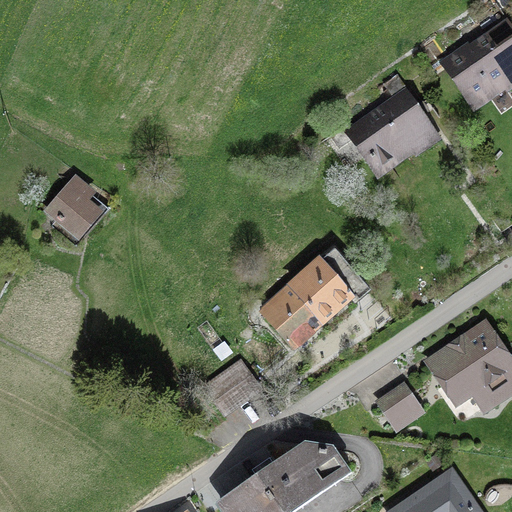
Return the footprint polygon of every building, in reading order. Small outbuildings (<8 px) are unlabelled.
[(511,34),(505,24),(469,50),(472,54),(454,66),(480,102),(506,84),(509,89),(511,86),(511,34)] [(372,124),(355,136),(380,172),(414,148),(417,153),(436,140),(405,95),(369,120),(372,124)] [(75,181),(49,211),(76,234),(102,203),(75,181)] [(334,253),(264,313),(292,346),(348,297),(353,303),(367,291),(334,253)] [(511,376),(505,367),(507,364),(483,327),(431,362),(457,401),(473,390),(485,407),(511,389),(511,376)] [(259,387),(241,362),(217,379),(234,404),(259,387)] [(234,404),(217,379),(204,388),(222,413),(234,404)] [(404,387),(379,403),(396,428),(421,412),(404,387)] [(280,511),(343,470),(330,451),(305,448),(277,467),(275,463),(255,477),(257,480),(222,505),(226,511),(280,511)] [(476,511),(450,474),(395,511),(476,511)]
